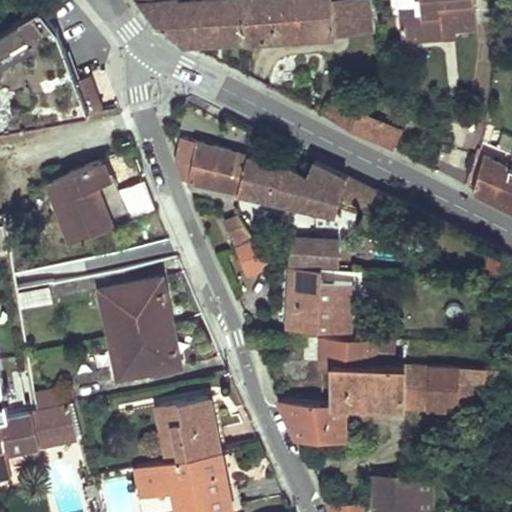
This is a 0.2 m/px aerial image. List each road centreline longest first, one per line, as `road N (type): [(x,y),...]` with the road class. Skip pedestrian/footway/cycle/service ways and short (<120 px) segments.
road 1 (residential): [(313,511),(182,224),(140,95),(153,50)]
road 2 (secondary): [(511,234),(153,50)]
